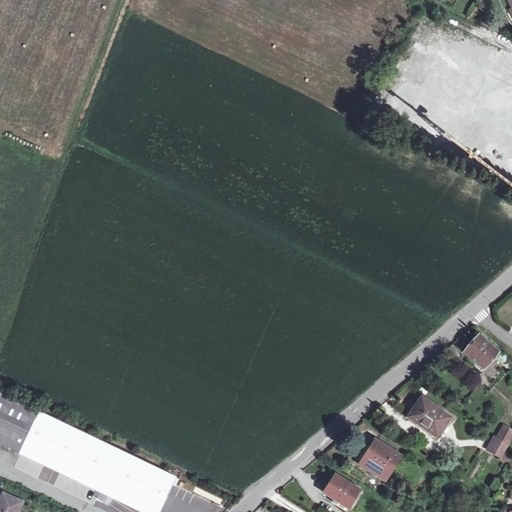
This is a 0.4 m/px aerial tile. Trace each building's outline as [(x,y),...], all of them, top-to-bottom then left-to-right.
[(499,353),(479,337),(465,353),(485,370),(499,353)] [(511,361),(504,354),(499,360),(511,372),(511,361)] [(162,511),(180,478),(0,392),(0,442),(145,511),(162,511)] [(447,416),(418,397),(404,417),(434,437),(447,416)] [(497,436),(507,443),(511,435),(511,432),(504,427),(497,436)] [(497,457),(502,449),(507,443),(497,436),(495,434),(490,441),(485,448),(497,457)] [(402,456),(376,440),(360,465),(384,480),(391,469),(393,470),(402,456)] [(359,491),(336,476),(325,493),(348,508),(359,491)] [(16,511),(21,502),(2,493),(0,497),(0,511),(16,511)]
